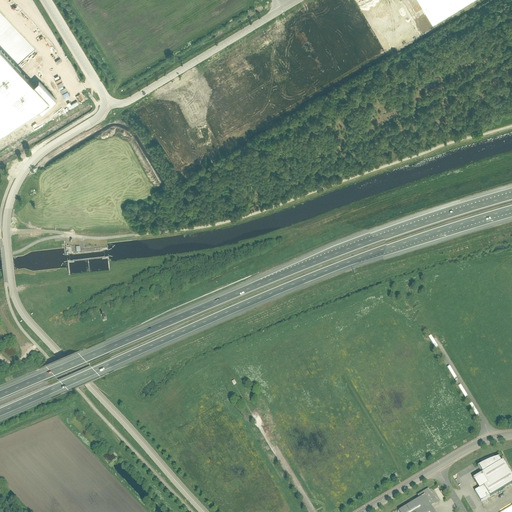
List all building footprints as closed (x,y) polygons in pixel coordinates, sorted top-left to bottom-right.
[(418,0),(433,24),(472,0),(418,0)] [(0,134),(39,109),(42,112),(43,112),(42,111),(55,99),(55,100),(56,99),(39,81),(39,82),(35,86),(0,48),(0,134)] [(431,338),(428,340),(435,352),(438,350),(431,338)] [(473,479),(479,489),(474,492),(481,503),(489,497),(511,483),(511,476),(503,461),(501,462),(498,459),(499,458),(496,459),(492,460),(489,461),(485,463),(481,465),(477,467),(477,468),(478,467),(482,473),(481,474),(473,479)] [(432,500),(427,492),(427,491),(418,496),(420,499),(398,511),(433,511),(431,507),(437,503),(434,499),(432,500)]
